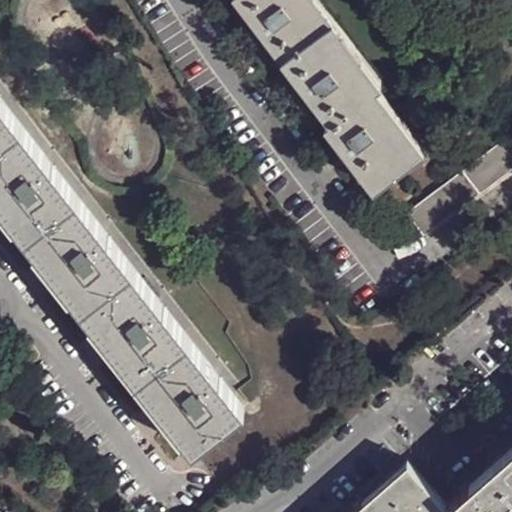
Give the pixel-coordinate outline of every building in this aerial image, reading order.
[(375,185),(416,154),(368,90),(371,87),(306,0),(242,0),(331,117),(326,121),(375,185)] [(0,94),(0,199),(194,447),(244,407),(0,94)] [(426,232),(511,168),(511,131),(408,208),(426,232)] [(456,511),(511,511),(511,443),(469,481),(447,501),(456,511)] [(433,511),(447,501),(409,458),(387,477),(346,511),(433,511)]
